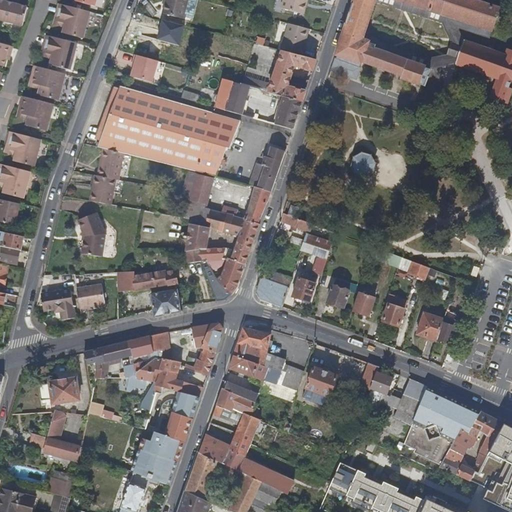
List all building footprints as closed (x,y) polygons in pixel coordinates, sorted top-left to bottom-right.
[(19,0),(17,0),(7,0),(2,20),(23,25),(28,7),(22,5),(18,5),(19,0)] [(185,0),(163,0),(160,14),(179,20),(185,0)] [(282,0),(279,12),(298,17),(303,3),(306,3),(306,0),(282,0)] [(354,0),(335,57),(348,62),(361,66),(362,63),(399,75),(398,78),(419,85),(426,65),(368,47),(369,42),(352,35),(363,0),(395,0),(491,32),(498,11),(464,0),(354,0)] [(427,65),(455,65),(423,54),(384,43),(379,38),(371,36),(363,30),(372,3),(373,0),(363,0),(352,35),(369,42),(368,47),(426,65),(425,67),(427,68),(427,65)] [(491,32),(395,0),(373,0),(372,3),(376,2),(437,23),(458,30),(488,40),(491,32)] [(55,25),(67,27),(68,23),(61,21),(65,4),(60,3),(55,25)] [(85,38),(92,11),(65,4),(61,21),(68,23),(67,27),(65,33),(85,38)] [(423,54),(455,65),(462,43),(456,32),(458,30),(437,23),(449,43),(445,54),(423,54)] [(288,25),(281,51),(301,56),(308,31),(288,25)] [(43,56),(54,59),(55,55),(48,53),(52,36),(48,35),(43,56)] [(72,70),(79,43),(52,36),(48,53),(55,55),(54,59),(53,65),(72,70)] [(151,42),(136,37),(133,49),(148,53),(151,42)] [(0,41),(0,63),(3,64),(4,58),(5,55),(10,56),(13,45),(0,41)] [(496,79),(491,98),(508,103),(511,90),(511,89),(509,88),(511,80),(511,79),(511,51),(505,50),(503,56),(462,43),(455,65),(496,79)] [(281,51),(274,72),(291,76),(295,65),(309,69),(313,70),(316,60),(301,56),(281,51)] [(157,62),(134,55),(132,63),(134,63),(130,77),(151,83),(157,62)] [(348,62),(335,57),(330,71),(356,80),(361,66),(348,62)] [(30,87),(41,89),(42,85),(35,83),(40,66),(35,65),(30,87)] [(59,100),(66,73),(40,66),(35,83),(42,85),(41,89),(40,95),(59,100)] [(291,76),(274,72),(266,93),(278,97),(301,103),(305,92),(287,86),(291,76)] [(245,78),(242,86),(249,88),(253,89),(255,82),(245,78)] [(233,84),(222,81),(218,96),(215,95),(213,102),(217,102),(215,107),(226,110),(233,84)] [(242,86),(233,84),(226,110),(242,115),(249,88),(242,86)] [(229,151),(240,122),(238,122),(164,99),(126,89),(119,87),(118,90),(98,143),(95,143),(94,146),(102,148),(106,149),(125,154),(157,162),(199,173),(214,177),(215,177),(226,150),(229,151)] [(249,88),(242,115),(253,118),(261,92),(253,89),(249,88)] [(18,117),(30,120),(31,116),(24,114),(28,97),(23,96),(18,117)] [(48,131),(55,104),(28,97),(24,114),(31,116),(30,120),(29,126),(48,131)] [(280,107),(274,124),(290,128),(293,126),(301,103),(278,97),(276,100),(275,106),(280,107)] [(7,153),(19,156),(20,152),(12,150),(17,133),(13,132),(7,153)] [(37,167),(43,140),(17,133),(12,150),(20,152),(19,156),(17,162),(37,167)] [(272,192),(285,151),(270,147),(267,157),(265,158),(262,166),(256,164),(248,186),(252,187),(272,192)] [(103,161),(100,160),(96,177),(116,182),(118,182),(125,154),(106,149),(103,161)] [(365,150),(346,158),(355,177),(373,168),(365,150)] [(0,171),(0,186),(8,189),(9,184),(2,182),(6,165),(1,164),(0,171)] [(26,199),(33,172),(6,165),(2,182),(9,184),(8,189),(6,194),(26,199)] [(202,210),(214,177),(199,173),(189,200),(187,201),(180,221),(190,224),(208,229),(213,231),(218,214),(216,214),(202,210)] [(116,182),(96,177),(94,177),(92,190),(94,190),(92,203),(110,207),(116,182)] [(257,225),(272,192),(252,187),(247,204),(241,217),(240,220),(257,225)] [(20,224),(23,204),(0,199),(0,210),(3,211),(2,215),(1,221),(20,224)] [(218,214),(231,218),(232,214),(232,212),(217,208),(216,214),(218,214)] [(291,208),(287,216),(294,218),(296,210),(291,208)] [(83,238),(81,255),(100,258),(104,236),(94,214),(77,223),(83,238)] [(259,225),(257,225),(240,220),(231,218),(218,214),(213,231),(238,239),(233,253),(225,250),(205,251),(208,229),(190,224),(183,255),(183,263),(202,263),(208,263),(223,262),(227,263),(228,262),(232,262),(246,266),(259,225)] [(282,214),(280,221),(307,231),(309,227),(311,228),(309,232),(333,240),(336,233),(297,219),(294,218),(287,216),(282,214)] [(22,250),(24,236),(0,230),(0,245),(21,249),(22,250)] [(303,248),(301,252),(318,258),(326,261),(332,244),(307,236),(303,248)] [(498,237),(499,246),(508,245),(507,236),(498,237)] [(292,237),(289,243),(302,247),(304,241),(292,237)] [(374,247),(366,244),(363,254),(370,257),(374,247)] [(18,264),(21,249),(0,245),(0,252),(3,253),(1,260),(18,264)] [(376,261),(398,269),(401,257),(374,247),(370,257),(366,271),(372,273),(376,261)] [(18,267),(25,268),(28,251),(22,250),(21,249),(18,264),(18,267)] [(401,257),(398,269),(406,272),(406,274),(425,280),(429,268),(401,257)] [(312,274),(321,278),(326,261),(318,258),(312,274)] [(241,279),(246,266),(232,262),(228,262),(227,263),(223,276),(219,280),(227,290),(235,294),(238,287),(241,279)] [(226,301),(235,294),(227,290),(219,280),(208,263),(202,263),(216,303),(226,301)] [(0,286),(5,288),(9,268),(0,265),(0,286)] [(161,288),(178,286),(176,270),(167,271),(166,273),(135,276),(135,274),(119,275),(119,298),(119,301),(136,300),(136,292),(161,288)] [(274,273),(271,282),(289,288),(292,279),(274,273)] [(397,274),(395,281),(407,286),(410,278),(397,274)] [(299,279),(293,297),(310,303),(317,280),(311,278),(310,282),(299,279)] [(271,282),(261,279),(256,292),(259,300),(282,308),(289,288),(271,282)] [(78,289),(81,310),(96,307),(96,310),(106,308),(103,286),(78,289)] [(162,294),(179,291),(178,286),(161,288),(162,294)] [(349,292),(332,286),(327,302),(344,308),(349,292)] [(43,295),(45,311),(56,309),(56,313),(63,312),(63,320),(76,319),(73,291),(43,295)] [(182,312),(182,307),(179,291),(162,294),(151,296),(154,311),(155,317),(182,312)] [(387,293),(385,300),(403,308),(406,301),(387,293)] [(360,294),(354,312),(370,318),(376,299),(360,294)] [(388,304),(383,322),(398,326),(404,309),(388,304)] [(419,333),(436,338),(442,321),(425,315),(419,333)] [(436,338),(432,352),(438,354),(443,342),(449,344),(456,322),(444,317),(442,321),(436,338)] [(208,373),(223,327),(221,323),(193,328),(196,350),(203,349),(200,359),(188,356),(184,366),(208,373)] [(244,329),(234,356),(260,366),(269,369),(279,373),(283,362),(275,359),(264,355),(267,347),(269,348),(271,345),(268,343),(270,336),(254,332),(255,327),(251,326),(244,329)] [(169,349),(166,333),(158,334),(161,351),(165,350),(169,349)] [(161,351),(158,334),(128,342),(130,356),(131,359),(135,358),(136,363),(133,364),(136,372),(166,359),(165,350),(161,351)] [(130,356),(128,342),(104,348),(107,361),(112,360),(130,356)] [(278,352),(269,348),(267,347),(264,355),(275,359),(278,352)] [(107,361),(104,348),(85,353),(87,365),(100,362),(107,361)] [(234,356),(230,369),(255,379),(260,366),(234,356)] [(200,396),(202,389),(177,381),(183,366),(180,365),(180,363),(166,359),(136,372),(137,374),(130,378),(130,379),(128,380),(129,384),(137,380),(156,383),(159,383),(179,390),(200,396)] [(112,360),(107,361),(100,362),(98,369),(110,366),(112,360)] [(357,386),(368,391),(375,373),(378,367),(368,364),(357,386)] [(108,378),(110,366),(98,369),(96,378),(108,378)] [(260,366),(255,379),(264,382),(269,369),(260,366)] [(286,375),(300,380),(303,371),(289,366),(286,375)] [(304,390),(326,399),(335,378),(312,368),(304,390)] [(368,391),(358,411),(370,416),(377,401),(380,403),(384,395),(391,379),(375,373),(368,391)] [(282,386),(295,391),(300,380),(286,375),(282,386)] [(38,386),(42,406),(53,404),(54,409),(62,408),(61,403),(80,400),(77,379),(50,383),(50,385),(38,386)] [(405,428),(412,417),(422,398),(427,389),(408,380),(400,399),(395,411),(390,418),(405,428)] [(225,381),(223,389),(248,402),(251,392),(225,381)] [(223,389),(213,416),(239,426),(243,416),(248,402),(223,389)] [(200,396),(179,390),(167,437),(156,433),(153,443),(144,440),(133,473),(160,481),(170,483),(200,396)] [(304,390),(301,398),(323,407),(326,399),(304,390)] [(257,421),(260,423),(263,424),(263,423),(251,417),(259,396),(258,395),(251,392),(248,402),(243,416),(257,421)] [(389,397),(385,406),(395,411),(400,399),(390,394),(389,397)] [(380,404),(385,406),(389,397),(384,395),(380,403),(380,404)] [(468,432),(480,412),(467,406),(463,408),(441,399),(441,397),(438,395),(436,395),(433,397),(430,401),(422,398),(412,417),(455,436),(459,429),(468,432)] [(251,417),(263,423),(266,416),(266,415),(262,414),(263,411),(260,409),(264,398),(259,396),(251,417)] [(89,414),(97,415),(99,401),(92,399),(89,414)] [(55,412),(46,439),(58,443),(65,417),(63,414),(55,412)] [(490,452),(503,424),(480,412),(468,432),(459,429),(455,436),(449,447),(462,454),(466,446),(468,447),(470,445),(479,431),(485,435),(477,451),(476,462),(483,465),(490,452)] [(227,443),(218,463),(277,490),(282,478),(274,474),(240,459),(257,421),(243,416),(239,426),(235,433),(231,444),(227,443)] [(263,423),(263,424),(280,431),(283,423),(266,416),(263,423)] [(240,459),(274,474),(275,472),(245,459),(251,445),(256,447),(263,431),(258,429),(260,423),(257,421),(240,459)] [(211,423),(207,434),(227,443),(231,444),(235,433),(211,423)] [(280,431),(286,433),(289,426),(283,423),(280,431)] [(511,511),(511,429),(503,424),(490,452),(483,465),(479,471),(474,481),(489,489),(484,498),(511,511)] [(207,434),(200,455),(218,463),(227,443),(207,434)] [(46,439),(32,435),(29,445),(44,449),(43,454),(78,463),(79,457),(81,449),(77,448),(58,443),(46,439)] [(79,457),(86,459),(88,449),(81,447),(81,449),(79,457)] [(474,481),(479,471),(457,461),(462,454),(449,447),(443,458),(440,465),(474,481)] [(230,511),(233,511),(248,511),(278,511),(274,510),(275,505),(272,503),(273,502),(277,490),(218,463),(200,455),(187,491),(204,499),(206,494),(213,477),(215,477),(216,473),(220,472),(240,482),(230,511)] [(452,511),(426,501),(340,462),(327,489),(380,511),(452,511)] [(158,486),(160,481),(133,473),(119,511),(138,511),(149,484),(158,486)] [(30,511),(34,499),(1,489),(0,492),(0,511),(30,511)] [(293,497),(277,490),(273,502),(288,509),(293,497)] [(209,511),(212,503),(204,499),(187,491),(179,511),(209,511)] [(204,499),(212,503),(225,508),(227,503),(206,494),(204,499)] [(53,511),(65,511),(67,509),(70,500),(57,496),(52,511),(53,511)]
